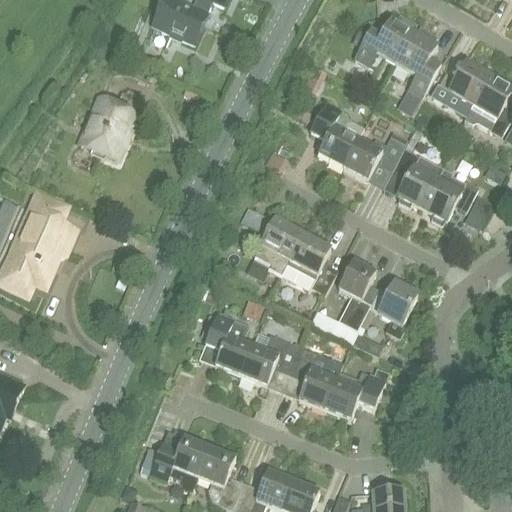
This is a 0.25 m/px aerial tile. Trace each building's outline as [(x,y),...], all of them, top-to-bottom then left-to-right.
[(153,32),(194,49),(212,7),(224,12),(228,0),(196,0),(197,0),(192,13),(166,1),(153,32)] [(395,70),(413,38),(391,25),(381,42),(370,36),(354,64),(367,72),(376,76),(384,63),(395,70)] [(437,52),(413,38),(395,70),(415,82),(408,94),(414,98),(404,118),(410,122),(422,102),(438,75),(427,69),(437,52)] [(449,97),(472,110),(488,81),(466,68),(456,84),(445,78),(432,102),(443,108),(449,97)] [(511,95),(488,81),(472,110),(472,111),(464,125),(473,130),(473,129),(476,128),(501,142),(511,122),(511,116),(503,112),(511,96),(511,95)] [(100,104),(80,150),(116,166),(126,144),(123,142),(133,118),(100,104)] [(342,173),(357,145),(363,132),(349,125),(350,122),(325,109),(311,135),(326,143),(317,160),(342,173)] [(404,154),(391,177),(392,177),(391,178),(406,185),(398,202),(399,203),(398,206),(409,213),(411,209),(421,214),(442,174),(409,156),(423,130),(417,126),(406,146),(404,150),(405,150),(404,154)] [(357,145),(342,173),(367,186),(376,169),(391,177),(404,154),(405,150),(404,150),(406,146),(392,138),(386,150),(374,144),(371,152),(357,145)] [(442,174),(421,214),(432,220),(430,223),(442,230),(444,226),(446,227),(454,211),(466,217),(479,192),(466,186),(465,189),(451,181),(452,179),(442,174)] [(1,238),(0,241),(0,272),(4,274),(0,282),(0,296),(35,314),(57,263),(63,261),(75,233),(40,218),(45,205),(36,201),(30,214),(18,209),(8,233),(1,238)] [(248,213),(241,226),(267,239),(273,226),(248,213)] [(283,275),(302,240),(274,225),(273,226),(267,239),(254,262),(272,271),(273,269),(283,275)] [(338,276),(323,268),(330,255),(302,240),(283,275),(282,278),(324,301),(338,276)] [(370,311),(378,295),(369,291),(375,279),(353,267),(338,295),(351,302),(338,327),(356,337),(368,314),(369,314),(370,311)] [(378,295),(370,311),(369,314),(378,319),(377,319),(391,326),(385,337),(399,344),(405,333),(401,331),(417,300),(394,288),(387,300),(378,295)] [(269,311),(266,319),(270,320),(274,319),(276,314),(269,311)] [(214,372),(241,382),(253,352),(241,347),(247,332),(216,319),(205,347),(221,353),(214,372)] [(383,351),(358,339),(352,350),(378,362),(383,351)] [(263,356),(253,352),(241,382),(266,393),(273,374),(289,381),(300,353),(269,340),(263,356)] [(298,405),(325,416),(337,385),(335,385),(320,378),(324,368),(315,364),(317,359),(300,353),(289,381),(305,387),(298,405)] [(166,377),(181,383),(186,367),(171,362),(166,377)] [(377,374),(374,382),(384,386),(387,379),(377,374)] [(337,385),(325,416),(350,426),(357,408),(373,414),(384,386),(374,382),(360,377),(358,385),(339,377),(335,385),(337,385)] [(9,425),(24,390),(8,383),(5,390),(0,387),(0,434),(5,423),(9,425)] [(197,482),(209,453),(183,443),(176,461),(160,455),(149,482),(165,489),(169,480),(178,484),(182,493),(191,497),(197,482)] [(233,511),(244,488),(228,482),(235,464),(209,453),(197,482),(211,488),(208,496),(220,501),(217,509),(224,511),(233,511)] [(260,494),(244,488),(233,511),(263,511),(265,509),(271,511),(282,511),(295,481),(283,476),(279,477),(277,480),(267,476),(260,494)] [(313,511),(319,497),(309,493),(310,490),(309,486),(295,481),(282,511),(313,511)] [(134,498),(133,493),(127,491),(125,490),(121,500),(123,501),(131,505),(134,498)] [(404,511),(403,497),(371,499),(372,510),(362,510),(362,511),(404,511)] [(333,511),(346,511),(349,505),(338,501),(333,511)]
